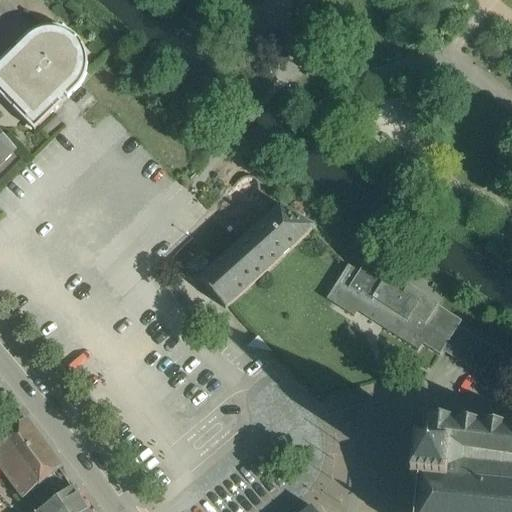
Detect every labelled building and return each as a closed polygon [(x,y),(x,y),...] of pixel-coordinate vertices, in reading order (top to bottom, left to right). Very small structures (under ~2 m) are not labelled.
[(44,28),(39,29),(35,31),(31,33),(27,36),(16,46),(19,49),(14,54),(11,51),(0,61),(0,95),(25,122),(30,117),(39,126),(62,104),(59,101),(65,96),(68,99),(78,88),(82,83),(85,78),(86,74),(87,69),(88,64),(87,60),(87,57),(86,53),(84,49),(82,44),(79,40),(75,36),(72,34),(69,32),(63,29),(58,28),(51,27),(44,28)] [(0,132),(0,166),(16,150),(0,132)] [(280,207),(199,281),(226,311),(314,229),(280,207)] [(403,295),(385,283),(388,279),(365,264),(359,273),(349,266),(338,282),(346,288),(335,305),(354,318),(357,312),(417,352),(422,344),(440,356),(443,351),(459,327),(462,322),(438,306),(439,305),(409,285),(403,295)] [(498,352),(459,327),(443,351),(481,377),(498,352)] [(0,388),(0,406),(8,399),(0,388)] [(511,511),(511,426),(508,426),(509,421),(505,420),(504,425),(482,422),(482,418),(478,417),(478,422),(456,419),(456,414),(452,414),(452,419),(428,416),(424,412),(421,414),(424,418),(422,444),(415,443),(411,479),(418,480),(414,511),(511,511)] [(52,457),(26,422),(0,443),(0,469),(23,500),(52,476),(60,469),(52,457)] [(52,476),(31,493),(38,502),(59,485),(52,476)] [(87,511),(72,488),(41,511),(87,511)]
